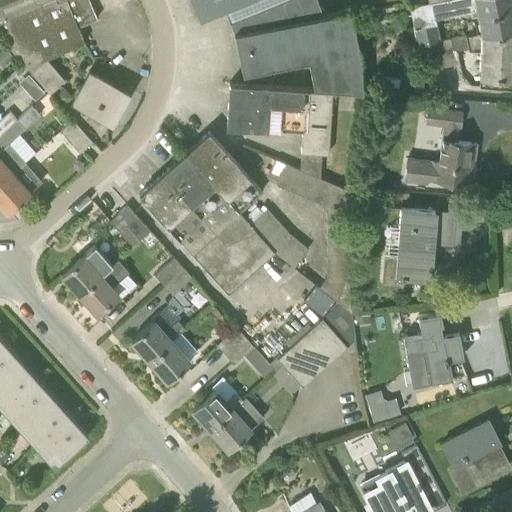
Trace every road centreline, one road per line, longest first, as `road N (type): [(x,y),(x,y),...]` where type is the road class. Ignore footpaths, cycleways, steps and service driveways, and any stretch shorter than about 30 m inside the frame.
road 1 (residential): [(0,263),(113,161),(144,112),(155,41),(146,0)]
road 2 (residential): [(141,424),(0,269)]
road 3 (residential): [(141,424),(42,511)]
